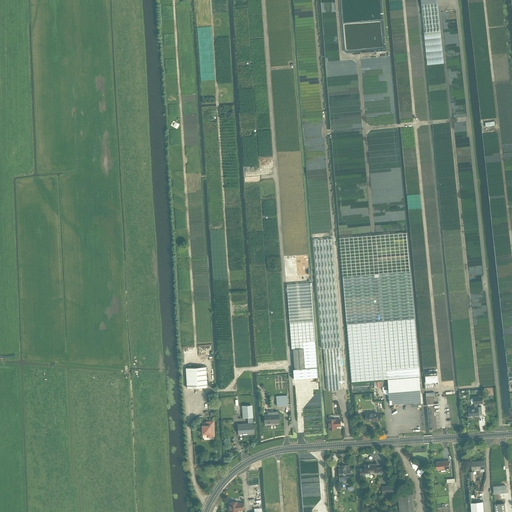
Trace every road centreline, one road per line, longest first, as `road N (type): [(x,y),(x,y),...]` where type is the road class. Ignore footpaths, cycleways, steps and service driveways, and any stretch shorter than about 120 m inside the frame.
road 1 (track): [(208,503),(192,474),(185,393),(210,391),(208,366),(195,347),(173,0)]
road 2 (track): [(301,447),(263,0)]
road 3 (track): [(444,438),(403,0)]
road 4 (unclassified): [(501,434),(456,0)]
road 5 (track): [(440,389),(477,386),(439,6),(456,4)]
road 6 (track): [(235,379),(210,0)]
road 7 (unclassified): [(205,511),(229,475),(277,450),(501,434)]
road 8 (track): [(511,250),(484,0)]
road 9 (track): [(336,0),(341,57),(357,56),(364,128),(468,119)]
